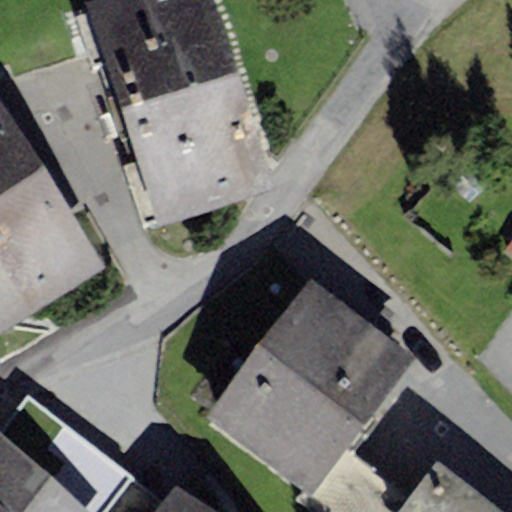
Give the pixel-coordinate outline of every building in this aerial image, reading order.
[(95,0),(88,2),(160,226),(276,189),(215,0),(95,0)] [(0,333),(104,269),(0,101),(0,333)] [(208,418),(312,495),(416,356),(312,279),(208,418)] [(0,511),(93,511),(0,436),(0,511)] [(504,511),(439,462),(401,511),(504,511)] [(156,511),(217,511),(176,486),(156,511)]
